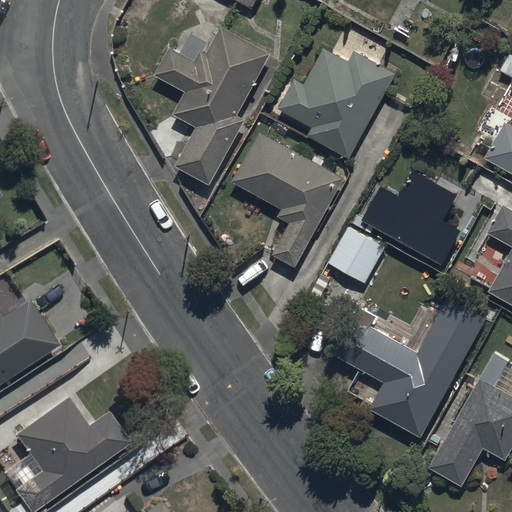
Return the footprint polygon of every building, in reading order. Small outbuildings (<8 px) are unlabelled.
[(240,109),(271,49),(220,22),(207,46),(202,44),(198,52),(173,40),(157,71),(188,87),(177,109),(197,119),(177,160),(213,179),(248,113),(240,109)] [(315,122),(310,130),(351,153),(399,69),(358,45),(351,57),(328,43),(307,79),(297,73),(280,103),(315,122)] [(511,71),(511,51),(510,50),(502,66),(511,71)] [(511,118),(506,115),(485,151),(511,166),(511,118)] [(347,171),(261,126),(235,176),(285,203),(279,214),(289,220),(274,249),(299,262),(347,171)] [(465,228),(448,219),(462,193),(417,168),(403,194),(385,184),(366,219),(446,262),(465,228)] [(511,202),(505,198),(489,227),(511,240),(511,247),(491,285),(511,296),(511,202)] [(389,242),(349,220),(329,255),(369,277),(389,242)] [(446,270),(403,246),(382,282),(407,296),(413,285),(432,295),(446,270)] [(0,307),(0,379),(59,343),(29,295),(2,311),(0,307)] [(358,302),(334,346),(387,375),(371,403),(424,432),(458,369),(424,350),(429,341),(358,302)] [(511,388),(482,371),(429,461),(462,481),(485,442),(507,455),(511,445),(511,388)] [(3,465),(32,506),(130,438),(109,407),(88,420),(68,391),(16,427),(30,446),(3,465)] [(173,511),(160,494),(136,511),(131,511),(127,506),(119,511),(109,511),(106,507),(99,511),(173,511)]
